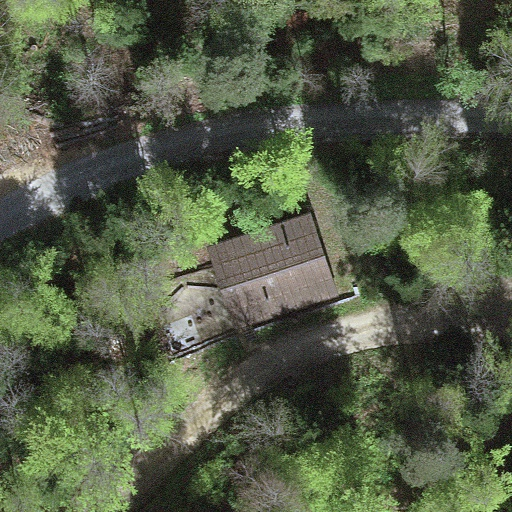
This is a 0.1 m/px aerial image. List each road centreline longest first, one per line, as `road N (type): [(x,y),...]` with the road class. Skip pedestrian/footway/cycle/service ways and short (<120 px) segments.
road 1 (track): [(88,511),(133,484),(278,356),(389,321),(511,327)]
road 2 (track): [(511,414),(386,511)]
